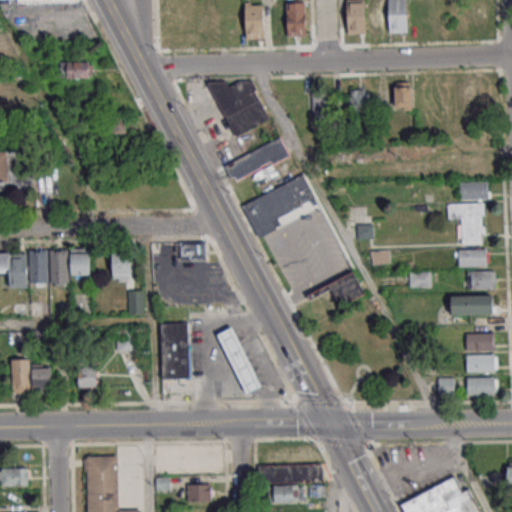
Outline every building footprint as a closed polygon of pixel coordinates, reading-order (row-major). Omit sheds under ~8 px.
[(157,0),(158,26),(189,26),(188,0),(157,0)] [(347,0),(347,33),(365,33),(364,0),(347,0)] [(385,0),(368,0),(368,33),(385,33),(385,0)] [(406,0),(388,0),(389,32),(406,32),(406,0)] [(409,0),(409,31),(427,31),(426,0),(409,0)] [(429,0),(430,30),(449,30),(448,0),(429,0)] [(470,0),(471,31),(489,31),(489,0),(470,0)] [(264,38),(264,2),(245,2),(245,38),(264,38)] [(287,36),(305,36),(305,2),(287,2),(287,36)] [(92,78),(92,61),(60,61),(60,78),(92,78)] [(233,136),(269,120),(250,78),(229,87),(225,78),(210,85),(233,136)] [(413,109),(413,82),(395,82),(395,109),(413,109)] [(480,84),(457,84),(457,106),(480,106),(480,84)] [(349,89),(349,111),(371,111),(371,89),(349,89)] [(330,92),(312,92),(312,120),(330,120),(330,92)] [(102,133),(127,133),(127,117),(102,117),(102,133)] [(224,163),(232,182),(289,157),(281,138),(224,163)] [(0,151),(0,189),(31,190),(31,174),(8,174),(8,151),(0,151)] [(492,157),(467,157),(467,177),(492,177),(492,157)] [(272,219),(316,200),(305,175),(241,203),(257,237),(276,229),(272,219)] [(488,183),(459,183),(459,200),(488,200),(488,183)] [(461,243),(484,243),(484,204),(447,204),(448,221),(460,220),(461,243)] [(357,238),(373,238),(373,220),(357,220),(357,238)] [(206,244),(180,244),(180,258),(206,258),(206,244)] [(51,285),(68,285),(68,249),(51,249),(51,285)] [(89,249),(71,249),(71,275),(89,275),(89,249)] [(458,266),(488,266),(488,249),(458,249),(458,266)] [(47,250),(30,250),(30,284),(47,284),(47,250)] [(389,250),(372,251),(372,263),(389,262),(389,250)] [(27,253),(0,253),(0,274),(9,274),(9,288),(27,287),(27,253)] [(112,253),(112,281),(131,281),(131,253),(112,253)] [(364,293),(354,271),(307,293),(310,300),(331,290),(338,306),(364,293)] [(409,271),(409,287),(432,287),(432,271),(409,271)] [(496,288),(496,271),(463,271),(463,288),(496,288)] [(129,314),(143,314),(143,290),(129,290),(129,314)] [(451,313),(494,313),(494,295),(451,295),(451,313)] [(190,378),(189,350),(190,350),(190,345),(189,345),(188,336),(187,336),(186,323),(160,323),(161,379),(190,378)] [(245,395),(260,387),(243,352),(230,327),(215,335),(227,359),(245,395)] [(138,329),(116,329),(116,350),(138,350),(138,329)] [(466,332),(466,350),(494,350),(494,332),(466,332)] [(497,354),(467,354),(467,371),(497,371),(497,354)] [(29,393),(29,359),(12,359),(12,393),(29,393)] [(52,392),(51,362),(32,362),(33,392),(52,392)] [(96,368),(79,368),(79,387),(96,387),(96,368)] [(467,395),(497,395),(497,376),(467,376),(467,395)] [(437,378),(437,383),(436,395),(452,395),(452,377),(437,378)] [(274,502),(307,502),(307,497),(323,497),(322,462),(317,462),(317,446),(300,446),(300,444),(265,445),(265,465),(258,465),(258,483),(274,483),(274,502)] [(86,456),(86,511),(140,511),(141,510),(119,510),(118,455),(86,456)] [(0,485),(28,485),(28,468),(0,467),(0,485)] [(452,478),(401,505),(404,511),(478,511),(467,490),(461,493),(452,478)] [(211,483),(187,483),(187,501),(211,501),(211,483)]
